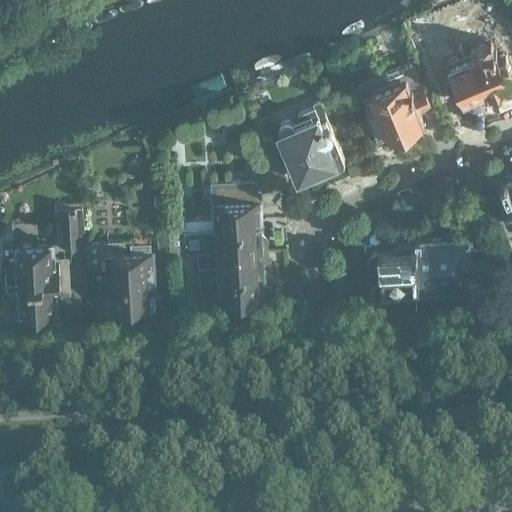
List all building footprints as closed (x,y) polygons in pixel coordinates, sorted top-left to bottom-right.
[(511,84),(505,69),(511,65),(511,42),(508,44),(509,49),(498,53),(495,47),(494,47),(491,40),(447,59),(453,73),(451,74),(449,75),(448,76),(448,77),(447,78),(447,80),(447,82),(447,83),(447,84),(448,85),(448,87),(449,88),(451,89),(452,89),(453,90),(456,90),(457,90),(459,89),(465,103),(511,84)] [(432,105),(413,60),(382,73),(387,84),(363,94),(370,111),(366,113),(378,140),(426,120),(424,118),(423,118),(420,111),(432,105)] [(344,155),(325,110),(320,98),(312,102),(317,114),(294,123),(294,122),(293,120),(292,119),(291,119),(290,118),(288,118),(286,118),(285,118),(283,119),(281,120),(280,121),(280,122),(279,123),(279,124),(279,125),(279,127),(279,128),(294,163),(290,166),(290,168),(292,173),(293,174),(299,174),(335,159),(338,162),(339,162),(343,160),(344,160),(344,155)] [(288,176),(270,134),(258,139),(262,149),(276,181),(287,177),(288,176)] [(277,183),(276,181),(262,149),(248,154),(263,189),(277,183)] [(511,170),(495,178),(509,211),(507,211),(506,212),(504,213),(504,214),(503,216),(503,217),(503,218),(504,219),(504,220),(505,221),(506,223),(508,223),(509,224),(511,223),(511,170)] [(260,231),(259,217),(258,191),(230,192),(230,199),(215,199),(218,249),(267,246),(266,237),(260,231)] [(85,245),(82,198),(55,200),(56,207),(58,246),(63,246),(79,245),(85,245)] [(185,251),(183,225),(169,226),(170,252),(185,251)] [(473,282),(472,258),(470,233),(415,236),(415,241),(394,242),(395,248),(377,249),(375,250),(373,250),(371,252),(370,253),(369,254),(368,257),(368,258),(367,260),(367,261),(368,262),(368,264),(369,265),(369,266),(370,267),(372,269),(374,270),(375,271),(378,271),(380,271),(381,289),(416,287),(416,288),(417,290),(417,292),(419,293),(420,293),(421,293),(422,294),(424,295),(425,295),(427,295),(429,295),(431,295),(433,293),(434,292),(435,290),(436,289),(436,288),(436,287),(436,284),(473,282)] [(153,287),(151,249),(108,251),(108,239),(86,240),(88,266),(103,266),(103,258),(108,257),(110,304),(154,301),(160,293),(153,287)] [(67,287),(65,261),(66,260),(67,260),(67,259),(67,258),(66,257),(66,256),(65,256),(53,257),(52,241),(17,243),(18,268),(17,268),(17,269),(17,270),(18,270),(18,281),(18,282),(17,282),(17,283),(18,283),(18,284),(19,284),(19,291),(16,291),(15,291),(13,292),(11,294),(10,295),(10,296),(9,297),(9,298),(9,300),(9,302),(9,304),(10,305),(11,306),(12,307),(13,308),(15,309),(17,309),(56,307),(55,291),(67,291),(68,290),(69,289),(69,288),(68,287),(67,287)] [(263,285),(262,261),(267,255),(267,246),(218,249),(200,250),(203,299),(269,295),(269,285),(263,285)] [(493,281),(492,263),(492,256),(472,258),(473,282),(493,281)]
